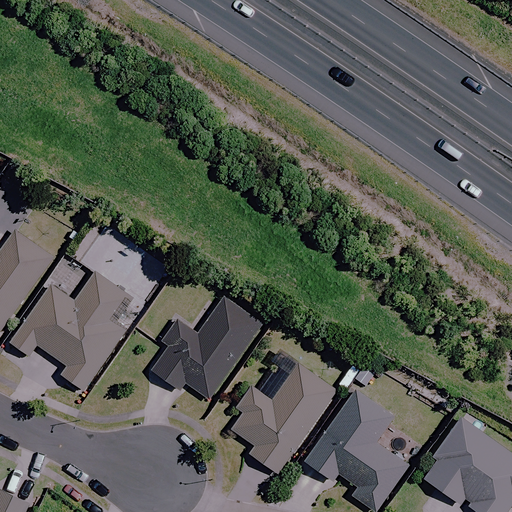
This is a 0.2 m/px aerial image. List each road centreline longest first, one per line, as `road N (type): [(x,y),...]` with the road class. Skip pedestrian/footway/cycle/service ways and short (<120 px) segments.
road 1 (motorway): [(511,204),(202,0)]
road 2 (motorway): [(324,0),(511,122)]
road 3 (residential): [(0,406),(163,481)]
